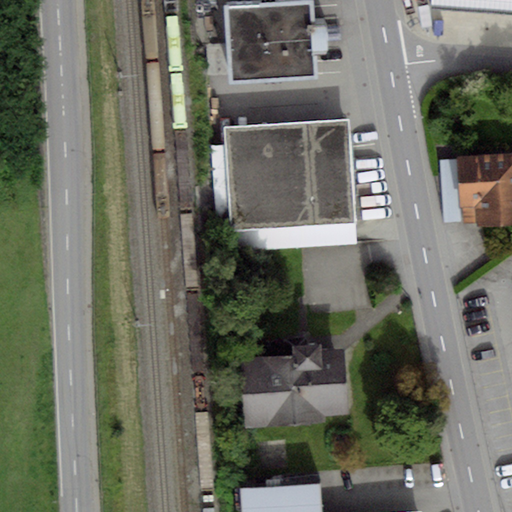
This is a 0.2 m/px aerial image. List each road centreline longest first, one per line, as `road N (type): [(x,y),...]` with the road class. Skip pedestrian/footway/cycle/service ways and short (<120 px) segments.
road 1 (residential): [(479,511),(390,0)]
road 2 (primary): [(57,0),(77,511)]
